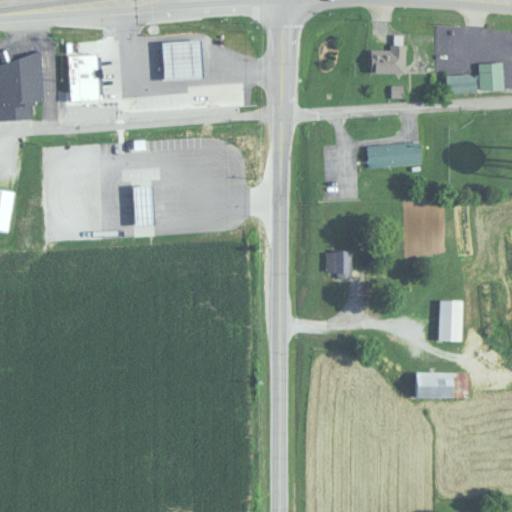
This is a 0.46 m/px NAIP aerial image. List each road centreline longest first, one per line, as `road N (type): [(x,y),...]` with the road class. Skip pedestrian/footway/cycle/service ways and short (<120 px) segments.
road 1 (primary): [(278,511),(279,0)]
road 2 (residential): [(281,117),(511,99)]
road 3 (primary): [(152,0),(0,14)]
